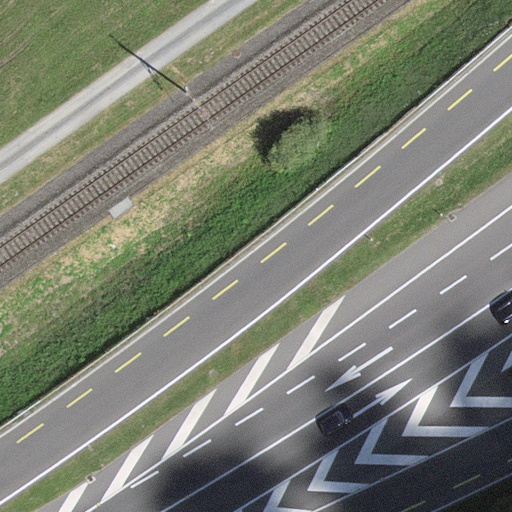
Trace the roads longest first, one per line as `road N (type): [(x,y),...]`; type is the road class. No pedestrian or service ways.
road 1 (primary): [(511,69),(269,278),(0,473)]
road 2 (trunk): [(162,511),(511,289)]
road 3 (track): [(235,0),(0,166)]
road 4 (primary): [(367,511),(511,443)]
